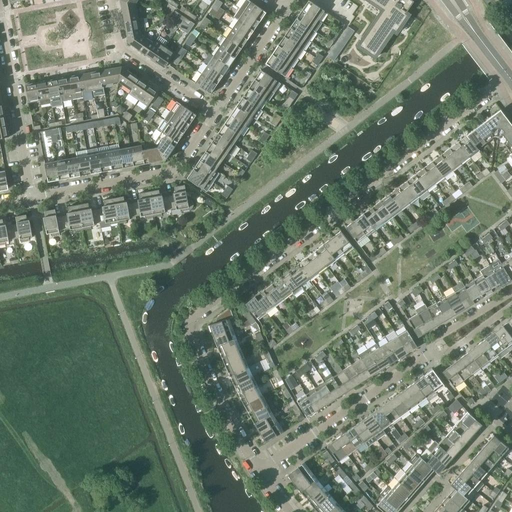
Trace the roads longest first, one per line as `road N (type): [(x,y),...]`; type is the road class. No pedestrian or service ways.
road 1 (residential): [(260,471),(194,350),(194,318),(511,88)]
road 2 (residential): [(32,200),(173,173),(212,115)]
road 3 (residential): [(260,471),(432,353)]
road 4 (residential): [(32,200),(0,21)]
road 5 (residential): [(212,115),(123,56),(110,0)]
road 6 (residential): [(212,115),(284,9)]
